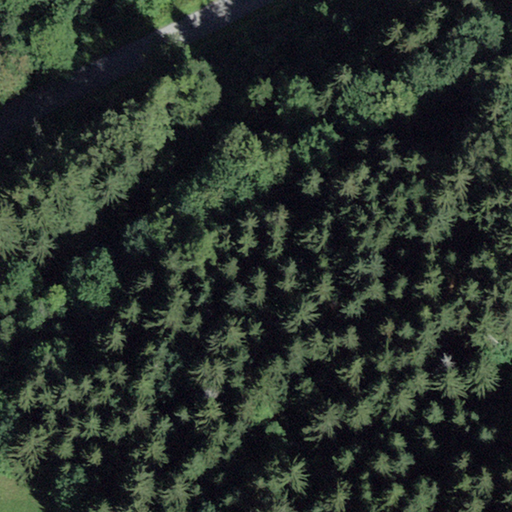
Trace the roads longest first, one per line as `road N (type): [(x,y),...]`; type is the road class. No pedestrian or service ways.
road 1 (unclassified): [(424,0),(326,86),(225,192),(0,359)]
road 2 (tertiary): [(0,122),(247,0)]
